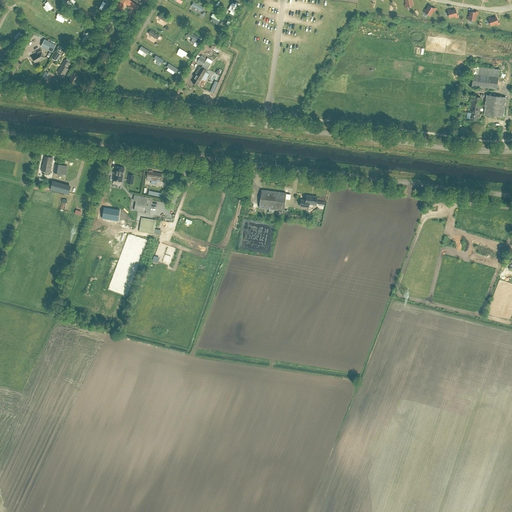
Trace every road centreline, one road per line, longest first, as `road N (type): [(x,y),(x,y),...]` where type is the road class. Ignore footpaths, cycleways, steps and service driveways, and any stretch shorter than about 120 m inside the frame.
road 1 (unclassified): [(0,130),(511,195)]
road 2 (tertiary): [(98,104),(511,151)]
